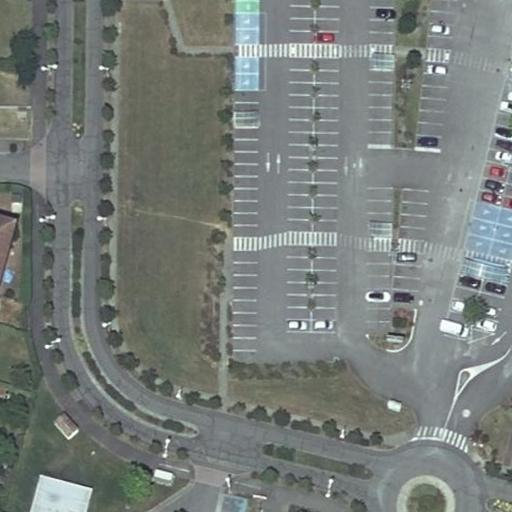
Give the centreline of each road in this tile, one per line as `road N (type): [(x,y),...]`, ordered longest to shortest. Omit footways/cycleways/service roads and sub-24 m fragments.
road 1 (residential): [(61,168),(67,352),(89,390),(132,426),(216,450)]
road 2 (residential): [(221,420),(142,398),(104,356),(90,300),(93,169)]
road 3 (residential): [(409,464),(221,420)]
road 4 (residential): [(216,450),(383,500)]
road 5 (residential): [(93,169),(96,0)]
road 6 (residential): [(62,0),(61,168)]
